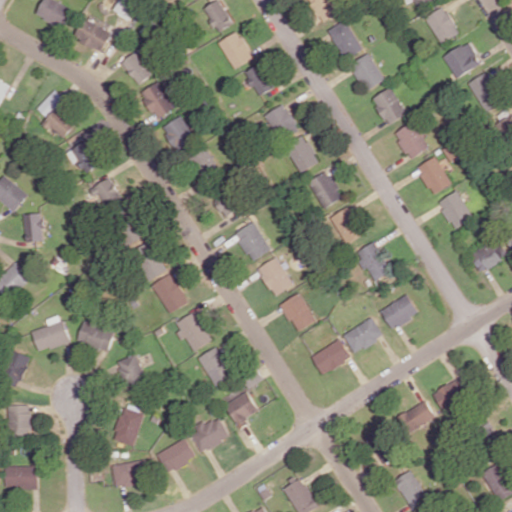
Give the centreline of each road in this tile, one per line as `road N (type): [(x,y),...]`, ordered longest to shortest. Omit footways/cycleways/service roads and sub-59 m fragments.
road 1 (residential): [(0,29),(101,94),(371,511)]
road 2 (residential): [(511,298),(177,511)]
road 3 (residential): [(265,0),(472,324)]
